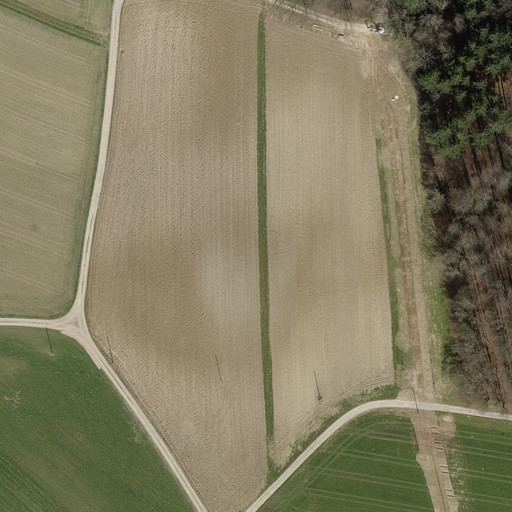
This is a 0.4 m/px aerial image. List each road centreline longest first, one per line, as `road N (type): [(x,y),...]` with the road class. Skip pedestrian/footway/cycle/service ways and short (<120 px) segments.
road 1 (track): [(202,511),(76,325),(106,132),(116,0)]
road 2 (track): [(511,418),(361,406),(251,511)]
road 3 (track): [(281,0),(359,27),(377,25),(386,5)]
road 4 (track): [(114,47),(0,2)]
